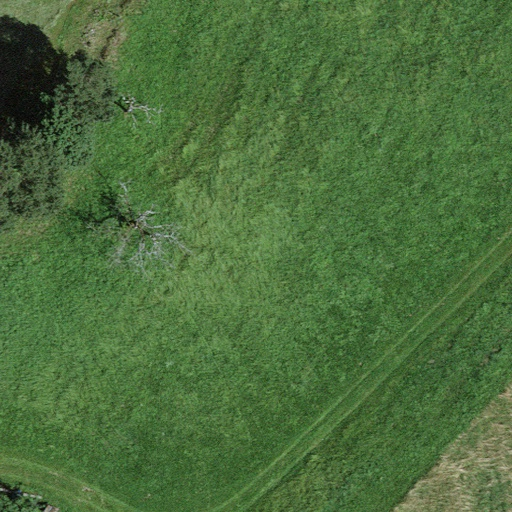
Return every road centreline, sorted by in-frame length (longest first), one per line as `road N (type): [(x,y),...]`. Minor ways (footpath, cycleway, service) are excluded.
road 1 (unknown): [(224,511),(376,396),(511,260)]
road 2 (unknown): [(0,454),(126,511)]
